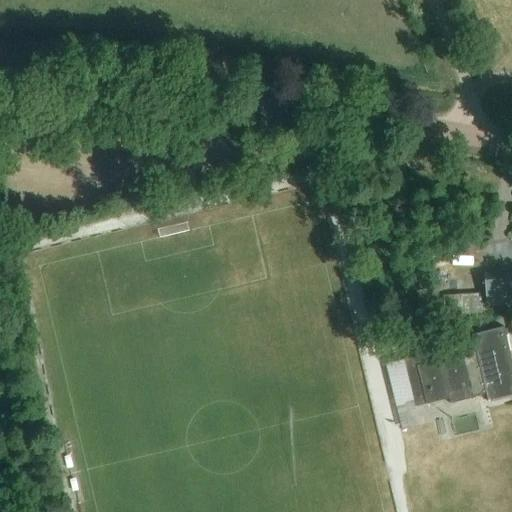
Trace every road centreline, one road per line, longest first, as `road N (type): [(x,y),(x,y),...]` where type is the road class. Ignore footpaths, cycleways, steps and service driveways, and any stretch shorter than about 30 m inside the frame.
road 1 (tertiary): [(0,76),(161,81),(463,132)]
road 2 (unclassified): [(463,132),(466,83),(433,0)]
